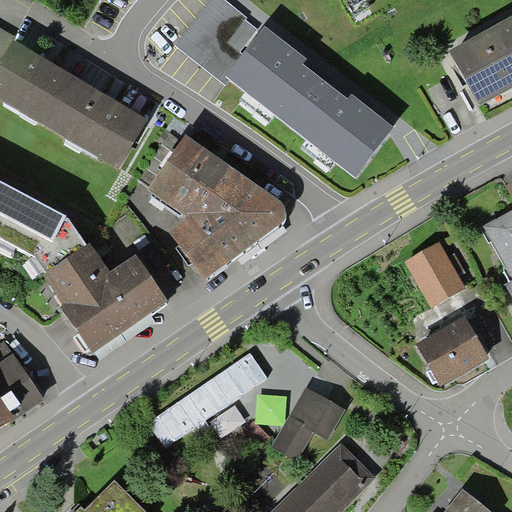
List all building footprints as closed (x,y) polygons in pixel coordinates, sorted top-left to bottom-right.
[(353,173),(390,126),(262,25),(258,30),(219,0),(216,0),(178,50),(227,88),(234,79),(353,173)] [(511,77),(511,19),(509,13),(451,45),(479,96),(511,77)] [(0,29),(0,65),(13,45),(16,38),(0,29)] [(0,103),(50,133),(80,84),(13,45),(0,65),(0,103)] [(119,174),(148,124),(80,84),(50,133),(119,174)] [(272,202),(182,143),(145,197),(183,224),(168,237),(201,285),(279,230),(284,217),(272,202)] [(89,356),(164,303),(132,259),(103,272),(67,222),(0,186),(0,246),(30,262),(89,356)] [(511,187),(505,191),(511,203),(511,213),(483,229),(511,281),(511,284),(507,288),(511,296),(511,187)] [(464,290),(441,247),(406,266),(430,309),(464,290)] [(486,361),(462,321),(417,349),(441,389),(486,361)] [(0,422),(43,393),(1,333),(0,333),(0,422)] [(202,422),(269,379),(252,353),(148,421),(165,447),(202,422)] [(325,439),(340,408),(300,389),(272,447),(297,459),(310,432),(325,439)] [(345,511),(376,482),(340,446),(272,511),(345,511)] [(136,511),(107,481),(74,511),(136,511)] [(481,511),(452,488),(432,511),(481,511)]
